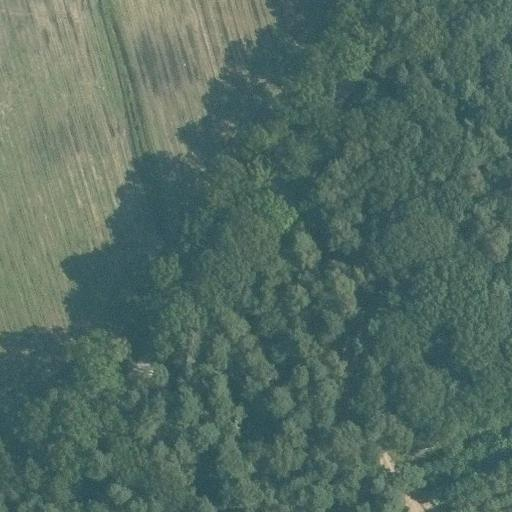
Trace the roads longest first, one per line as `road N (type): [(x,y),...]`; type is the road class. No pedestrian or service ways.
road 1 (unclassified): [(0,475),(35,463),(125,393),(285,178),(394,0)]
road 2 (track): [(285,178),(379,450),(432,511)]
